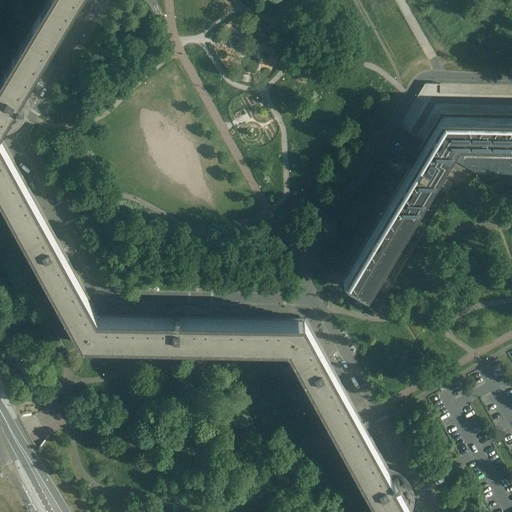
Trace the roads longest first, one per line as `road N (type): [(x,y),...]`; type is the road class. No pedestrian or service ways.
road 1 (residential): [(312,299),(123,296),(104,286),(23,140),(99,0)]
road 2 (residential): [(511,77),(421,76),(307,259),(312,299)]
road 3 (residential): [(312,299),(430,511)]
